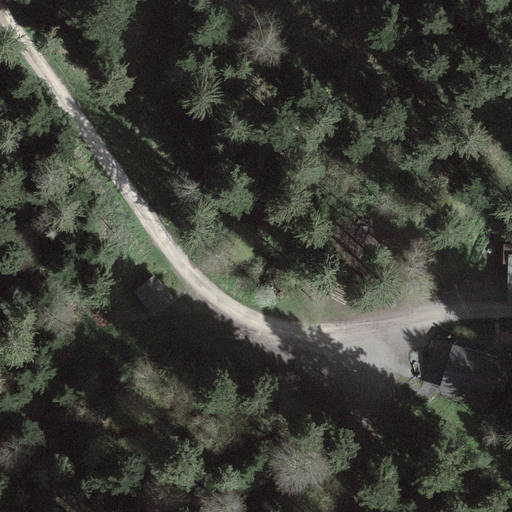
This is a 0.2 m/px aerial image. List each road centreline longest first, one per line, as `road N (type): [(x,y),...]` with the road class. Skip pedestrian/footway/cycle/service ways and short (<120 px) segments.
road 1 (track): [(511,312),(317,334),(239,313),(171,250),(0,4)]
road 2 (track): [(344,511),(361,441),(362,332)]
